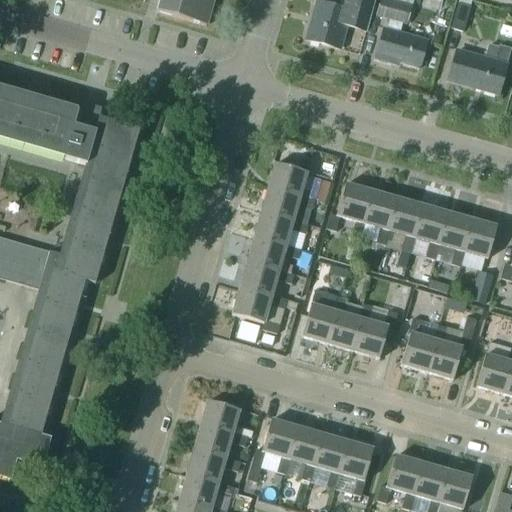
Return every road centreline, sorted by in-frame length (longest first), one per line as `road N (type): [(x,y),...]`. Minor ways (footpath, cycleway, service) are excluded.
road 1 (residential): [(511,451),(168,351)]
road 2 (residential): [(511,163),(244,86)]
road 3 (residential): [(168,351),(244,86)]
road 4 (residential): [(244,86),(0,15)]
road 5 (residential): [(122,511),(168,351)]
